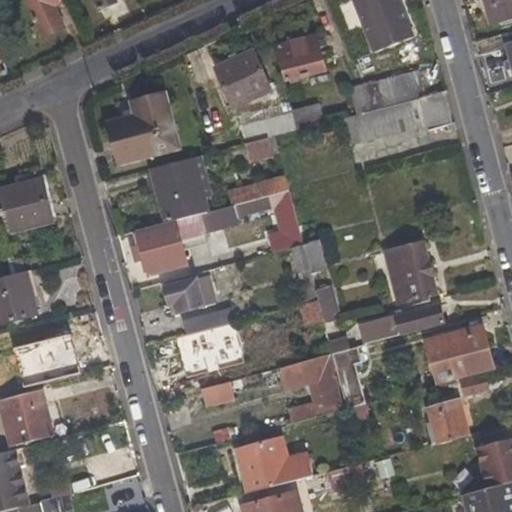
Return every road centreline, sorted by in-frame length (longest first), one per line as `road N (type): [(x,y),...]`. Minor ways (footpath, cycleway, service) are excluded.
road 1 (residential): [(172,511),(57,80)]
road 2 (residential): [(443,0),(511,260)]
road 3 (residential): [(57,80),(234,0)]
